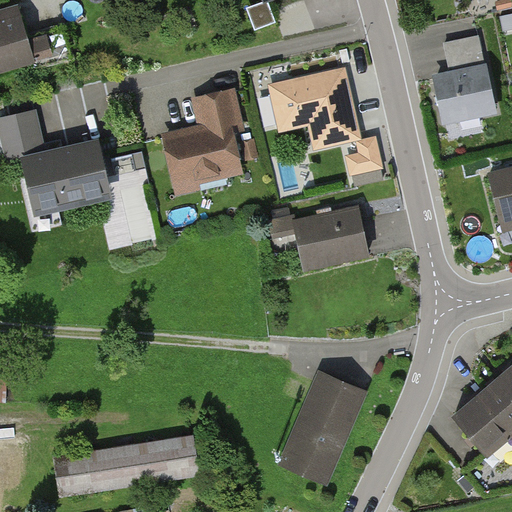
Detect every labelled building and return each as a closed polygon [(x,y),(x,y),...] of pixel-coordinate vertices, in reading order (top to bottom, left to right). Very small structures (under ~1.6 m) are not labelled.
[(272,0),(269,0),(251,6),(258,27),(279,20),(272,0)] [(0,75),(28,67),(12,9),(0,12),(0,75)] [(480,37),(443,44),(448,69),(485,62),(480,37)] [(309,135),(314,158),(348,150),(354,180),(383,174),(376,139),(363,142),(347,66),(260,84),(272,143),(309,135)] [(484,68),(429,80),(440,129),(495,117),(484,68)] [(157,136),(170,197),(237,182),(227,136),(248,132),(239,90),(195,99),(201,127),(157,136)] [(26,171),(34,215),(108,202),(97,141),(45,150),(40,119),(4,126),(13,173),(26,171)] [(511,167),(489,173),(501,233),(511,230),(511,167)] [(361,263),(350,213),(289,227),(300,277),(361,263)] [(511,369),(501,378),(511,390),(511,369)] [(317,373),(275,462),(322,484),(364,395),(317,373)] [(511,390),(501,378),(479,397),(511,435),(511,434),(511,390)] [(479,397),(455,418),(484,451),(463,470),(485,495),(511,490),(511,446),(507,440),(511,435),(479,397)] [(69,497),(197,478),(191,438),(64,457),(69,497)]
